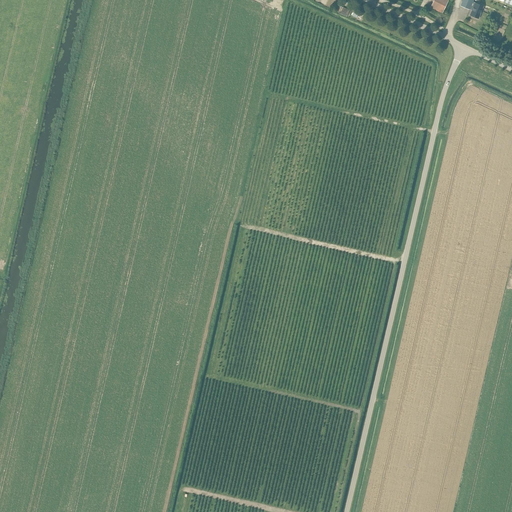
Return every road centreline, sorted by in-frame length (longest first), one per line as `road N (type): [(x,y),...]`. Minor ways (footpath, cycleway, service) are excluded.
road 1 (unclassified): [(346,511),(440,102),(464,46)]
road 2 (track): [(0,409),(95,0)]
road 3 (track): [(261,93),(449,135)]
road 4 (track): [(232,218),(404,257)]
